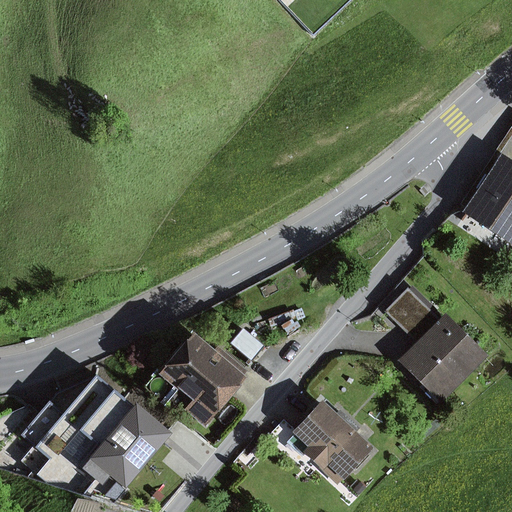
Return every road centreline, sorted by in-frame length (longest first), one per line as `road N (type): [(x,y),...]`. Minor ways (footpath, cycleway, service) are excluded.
road 1 (tertiary): [(0,374),(117,333),(282,249),(430,144)]
road 2 (residential): [(176,511),(445,204),(444,172),(430,144)]
